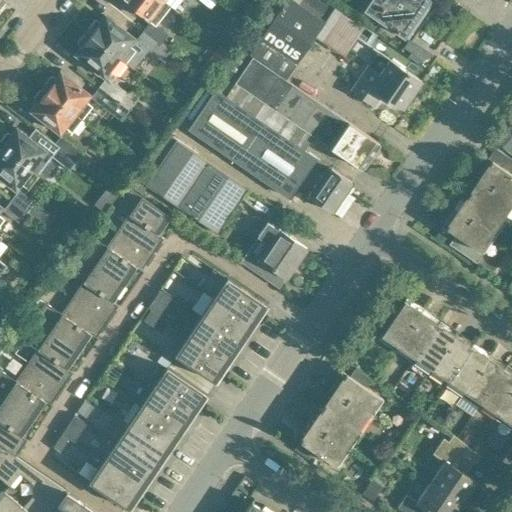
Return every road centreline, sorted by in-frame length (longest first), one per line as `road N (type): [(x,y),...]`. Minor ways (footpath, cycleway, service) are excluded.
road 1 (residential): [(228,446),(373,235)]
road 2 (residential): [(373,235),(511,31)]
road 3 (residential): [(511,333),(373,235)]
